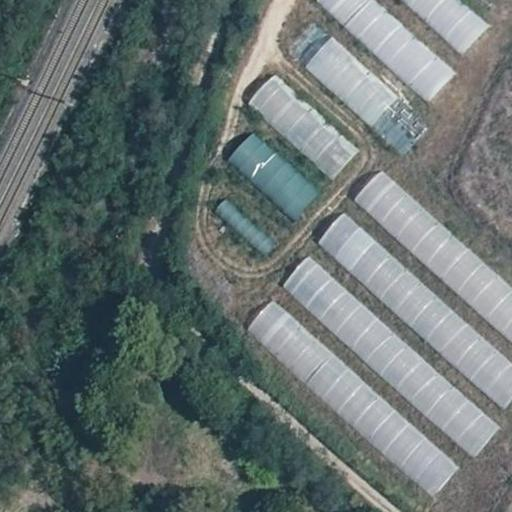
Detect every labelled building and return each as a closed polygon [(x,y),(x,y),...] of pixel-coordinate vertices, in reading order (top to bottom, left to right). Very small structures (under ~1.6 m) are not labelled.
[(320,0),(364,41),(389,15),(372,0),(320,0)] [(403,0),(465,53),(490,24),(461,0),(403,0)] [(289,52),(405,156),(431,127),(316,23),(289,52)] [(334,181),(362,151),(275,74),(248,104),(334,181)] [(230,157),(293,220),(318,195),(256,132),(230,157)] [(511,288),(380,173),(355,201),(495,324),(511,338),(511,288)] [(268,257),(280,243),(226,199),(214,214),(268,257)] [(511,367),(344,214),(320,240),(504,409),(511,400),(511,367)] [(305,261),(284,286),(384,371),(405,346),(305,261)] [(272,303),(247,332),(335,405),(359,376),(272,303)]
